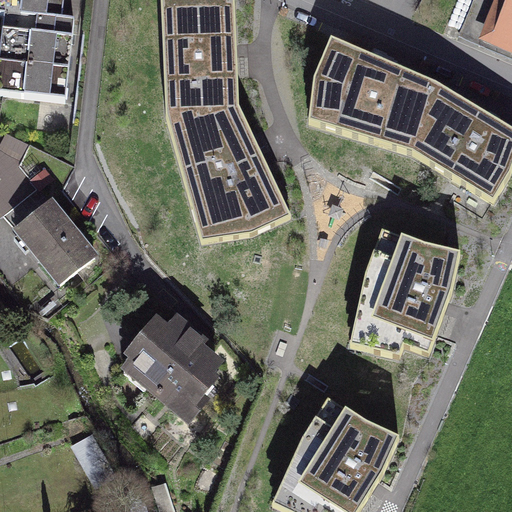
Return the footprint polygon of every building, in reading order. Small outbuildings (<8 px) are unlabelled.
[(73,0),(0,0),(0,13),(11,15),(0,92),(71,101),(80,28),(70,27),(73,0)] [(231,0),(163,0),(168,119),(202,244),(290,220),(259,151),(237,99),(234,50),(231,0)] [(511,0),(499,0),(482,47),(511,58),(511,0)] [(355,47),(333,36),(304,119),(410,156),(489,201),(511,152),(511,122),(463,97),(407,66),(355,47)] [(0,146),(0,222),(2,225),(43,194),(22,164),(30,148),(7,136),(0,146)] [(53,200),(9,231),(51,290),(95,258),(53,200)] [(463,253),(386,230),(351,344),(406,360),(411,344),(433,351),(463,253)] [(166,329),(150,317),(114,366),(188,421),(226,370),(201,351),(207,343),(174,319),(166,329)] [(399,440),(330,400),(269,502),(286,511),(356,511),(371,487),(399,440)] [(188,511),(183,492),(165,497),(169,511),(188,511)]
